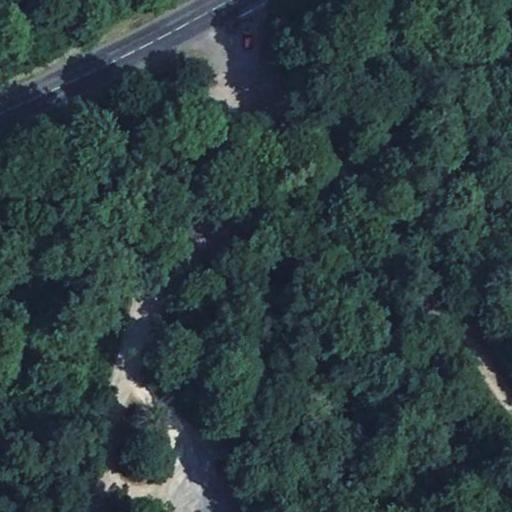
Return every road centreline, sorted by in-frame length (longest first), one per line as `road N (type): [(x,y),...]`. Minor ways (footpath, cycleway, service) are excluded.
road 1 (track): [(62,511),(218,18)]
road 2 (track): [(218,18),(264,54),(511,395)]
road 3 (secondary): [(0,110),(250,0)]
road 4 (track): [(349,181),(375,164),(394,132),(511,50)]
